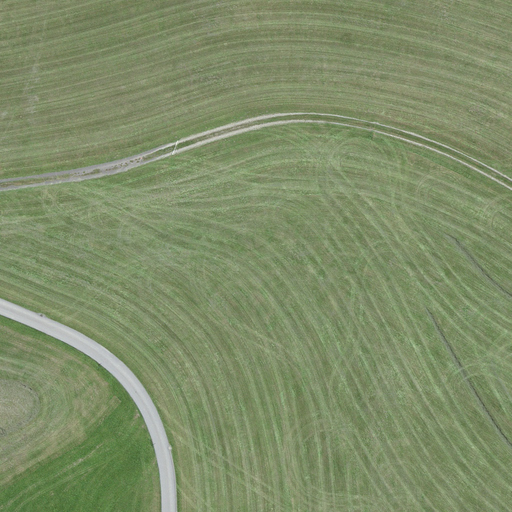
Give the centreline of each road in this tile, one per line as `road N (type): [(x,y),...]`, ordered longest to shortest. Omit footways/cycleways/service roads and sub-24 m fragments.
road 1 (track): [(511,183),(398,132),(335,119),(268,120),(83,176),(0,186)]
road 2 (unclassified): [(169,511),(169,476),(152,414),(121,368),(61,330),(0,306)]
